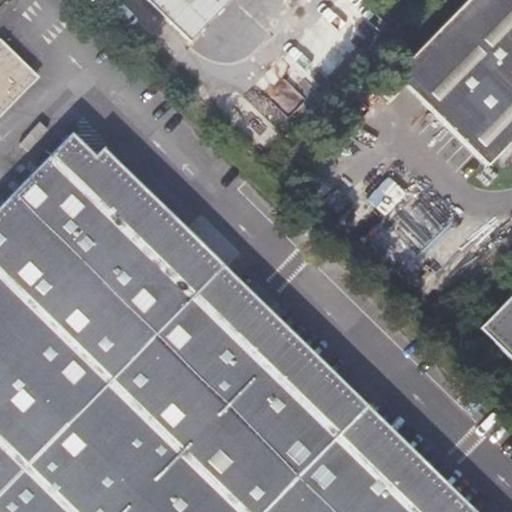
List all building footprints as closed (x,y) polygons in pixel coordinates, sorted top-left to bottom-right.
[(150,0),(203,51),(252,0),(150,0)] [(511,0),(467,0),(397,72),(489,164),(510,143),(511,144),(511,0)] [(7,41),(0,48),(0,115),(40,74),(7,41)] [(0,207),(0,511),(446,511),(67,140),(0,207)] [(511,290),(479,324),(511,356),(511,290)]
